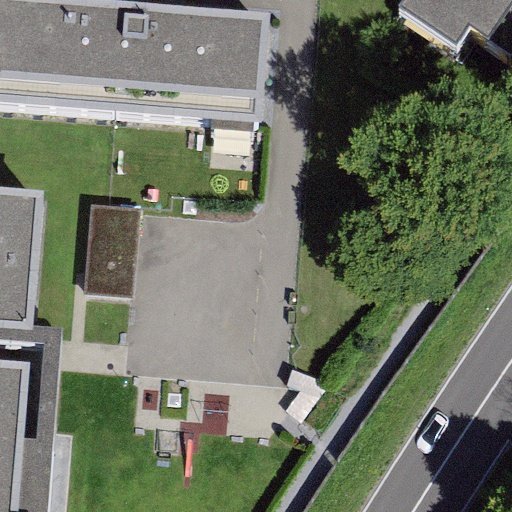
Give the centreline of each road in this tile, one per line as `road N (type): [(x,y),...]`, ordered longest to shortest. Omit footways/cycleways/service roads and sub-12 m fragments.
road 1 (residential): [(301,0),(270,362)]
road 2 (trunk): [(511,366),(416,511)]
